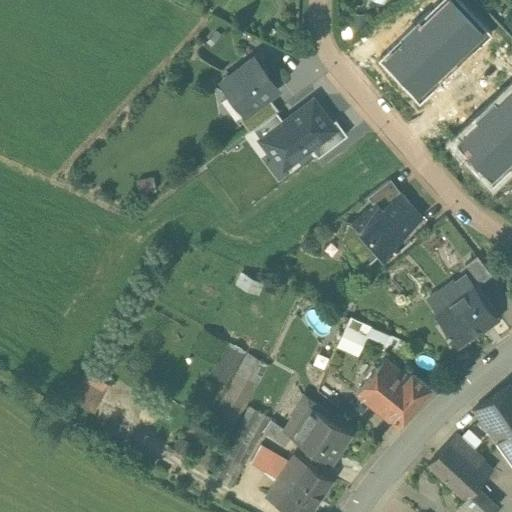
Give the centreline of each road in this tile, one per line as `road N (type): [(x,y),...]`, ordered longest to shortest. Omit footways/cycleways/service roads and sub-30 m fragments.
road 1 (residential): [(511,238),(458,203),(323,44),(321,0)]
road 2 (secondary): [(361,511),(427,422),(511,355)]
